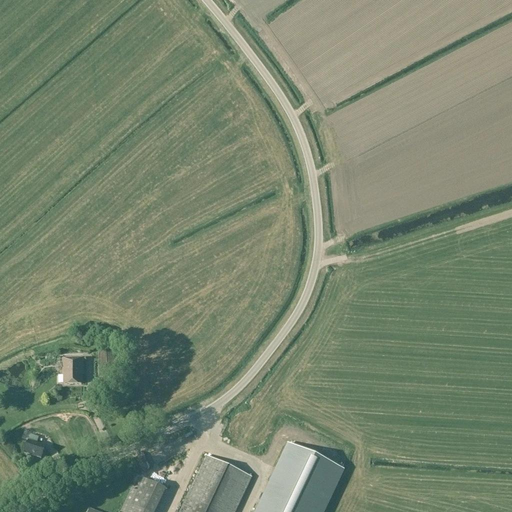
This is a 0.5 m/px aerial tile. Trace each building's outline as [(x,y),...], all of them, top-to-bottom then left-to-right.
[(114,353),(98,353),(98,378),(114,378),(114,353)] [(82,360),(62,360),(62,376),(64,376),(64,385),(81,385),(81,370),(82,370),(82,360)] [(317,424),(328,417),(324,410),(313,417),(317,424)] [(30,435),(24,454),(41,459),(45,447),(37,444),(39,438),(30,435)] [(325,511),(345,471),(288,444),(287,444),(275,470),(255,511),(325,511)] [(162,473),(178,470),(177,467),(183,465),(180,454),(163,458),(164,466),(160,466),(162,473)] [(207,457),(181,511),(236,511),(252,479),(207,457)] [(130,490),(120,511),(121,511),(155,511),(166,491),(144,480),(138,493),(130,490)]
